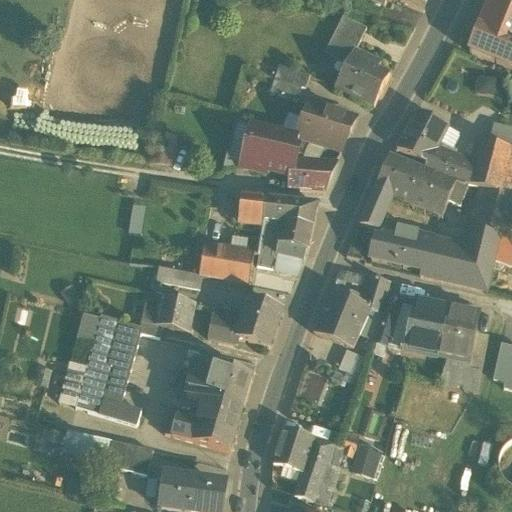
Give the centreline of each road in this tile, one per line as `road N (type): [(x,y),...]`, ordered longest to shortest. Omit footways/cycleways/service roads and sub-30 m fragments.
road 1 (tertiary): [(250,511),(253,451),(322,261),(454,0)]
road 2 (track): [(0,150),(346,206)]
road 3 (track): [(511,307),(322,261)]
